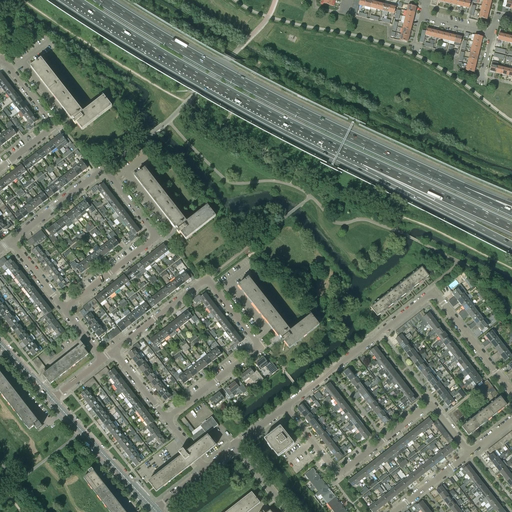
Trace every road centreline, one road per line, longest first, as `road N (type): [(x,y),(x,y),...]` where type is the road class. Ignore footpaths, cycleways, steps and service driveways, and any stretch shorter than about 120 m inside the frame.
road 1 (motorway): [(463,188),(287,106),(102,0)]
road 2 (motorway): [(74,0),(210,83),(364,160)]
road 3 (residential): [(166,418),(256,346),(207,276)]
road 4 (residential): [(63,307),(155,234),(103,171)]
road 5 (residential): [(285,407),(431,293)]
road 6 (motorway): [(364,160),(511,245)]
road 7 (motorway): [(364,160),(511,228)]
road 8 (tertiary): [(155,510),(50,398)]
road 9 (residential): [(0,168),(49,125),(0,62)]
road 10 (residential): [(511,392),(431,293)]
road 11 (residential): [(112,350),(207,276)]
